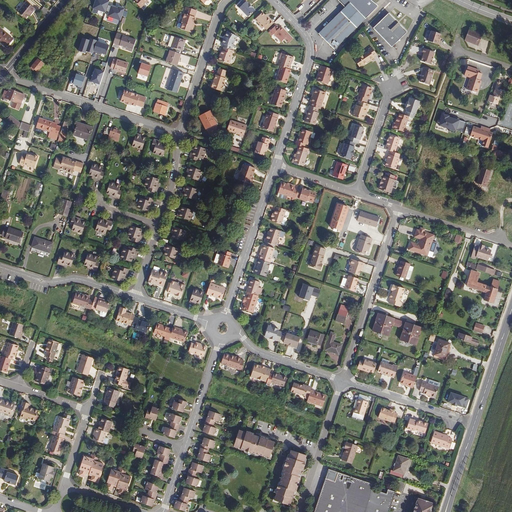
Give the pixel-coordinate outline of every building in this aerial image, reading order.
[(95,0),(93,8),(107,13),(111,1),(107,0),(95,0)] [(143,0),(133,0),(128,6),(135,13),(143,4),(142,2),(144,0),(143,0)] [(244,0),(242,0),(238,5),(249,17),(256,10),(254,8),(254,7),(250,3),(250,4),(247,1),(247,2),(244,0)] [(340,0),(347,7),(320,33),(336,48),(357,28),(379,5),(373,0),(340,0)] [(28,15),(30,12),(31,13),(35,9),(26,1),(17,12),(25,18),(28,15)] [(108,16),(122,21),(126,9),(112,5),(108,16)] [(180,22),(179,27),(193,32),(195,31),(196,28),(195,26),(198,17),(197,17),(200,10),(188,7),(186,13),(186,14),(184,22),(182,22),(180,22)] [(268,30),(275,23),(269,17),(268,17),(266,15),(264,12),(256,19),(261,24),(260,25),(263,29),(265,27),(268,30)] [(391,13),(374,28),(394,47),(410,32),(391,13)] [(277,25),(269,32),(273,36),(274,34),(282,42),(285,39),(288,42),(291,42),(294,38),(282,27),(280,28),(277,25)] [(13,39),(0,28),(0,39),(3,42),(2,43),(7,48),(13,39)] [(482,34),(469,28),(464,40),(477,46),(482,34)] [(235,42),(238,36),(229,31),(226,37),(224,43),(225,43),(223,47),(225,47),(232,50),(234,46),(235,42)] [(442,38),(443,34),(433,31),(430,41),(441,44),(443,40),(441,40),(442,38)] [(134,52),(138,40),(116,33),(113,43),(130,48),(129,50),(134,52)] [(183,51),(186,41),(176,37),(173,48),(183,51)] [(111,46),(99,41),(95,52),(101,54),(101,53),(107,55),(111,46)] [(361,57),(357,60),(362,66),(365,64),(366,64),(376,57),(376,56),(379,54),(373,46),(370,48),(371,49),(361,57)] [(87,48),(85,47),(82,55),(90,58),(93,49),(87,47),(87,48)] [(230,63),(234,50),(232,50),(225,47),(224,51),(222,51),(219,60),(230,63)] [(433,64),(437,52),(425,48),(423,52),(425,52),(426,53),(425,56),(424,61),(433,64)] [(178,65),(182,53),(172,50),(168,62),(178,65)] [(293,61),(294,57),(283,53),(281,59),(282,59),(280,65),(282,66),(291,69),(292,65),(291,65),(293,61)] [(39,59),(33,67),(38,71),(45,63),(39,59)] [(129,63),(118,59),(118,60),(114,59),(112,67),(116,68),(115,70),(126,73),(129,63)] [(153,66),(143,63),(139,74),(149,77),(153,66)] [(288,77),(289,74),(290,74),(292,69),(291,69),(282,66),(278,80),(287,83),(289,77),(288,77)] [(329,84),(334,70),(322,66),(320,73),(321,73),(318,81),(329,84)] [(431,84),(435,70),(425,67),(424,72),(425,73),(424,77),(422,81),(431,84)] [(484,74),(480,72),(480,71),(470,67),(468,70),(466,76),(472,78),(468,89),(479,93),(480,89),(479,88),(480,85),(481,85),(483,81),(482,81),(484,74)] [(213,87),(213,88),(223,91),(227,78),(226,77),(228,71),(221,68),(218,75),(217,74),(215,82),(213,83),(212,86),(213,87)] [(169,87),(168,89),(178,93),(179,90),(178,90),(182,79),(184,73),(174,70),(172,76),(173,76),(170,87),(169,87)] [(85,77),(76,74),(73,84),(78,86),(77,88),(81,89),(85,77)] [(372,98),(375,88),(365,84),(360,100),(362,101),(369,103),(370,98),(372,98)] [(278,87),(273,104),(283,107),(285,101),(284,101),(285,99),(286,99),(287,95),(286,95),(288,91),(278,87)] [(322,107),(327,92),(316,88),(315,93),(316,93),(315,97),(314,96),(312,101),(313,102),(312,105),(320,108),(322,108),(322,107)] [(15,102),(13,107),(19,109),(24,95),(11,89),(10,93),(7,91),(4,98),(15,102)] [(504,99),(506,90),(502,89),(501,90),(497,89),(494,95),(491,95),(489,101),(499,104),(502,98),(504,99)] [(146,106),(149,97),(127,90),(123,100),(128,102),(128,103),(134,105),(134,104),(139,105),(139,104),(146,106)] [(235,99),(241,105),(245,101),(239,95),(235,99)] [(418,113),(422,100),(413,97),(412,101),(411,101),(409,106),(410,107),(409,110),(409,111),(408,115),(411,116),(416,117),(417,113),(418,113)] [(159,100),(155,112),(166,115),(169,104),(159,100)] [(367,115),(368,112),(369,112),(372,104),(369,103),(362,101),(360,105),(359,104),(355,115),(366,119),(367,115)] [(317,124),(321,112),(319,111),(320,108),(312,105),(311,105),(309,113),(307,120),(317,124)] [(216,123),(211,111),(202,116),(208,127),(216,123)] [(278,123),(281,115),(270,111),(265,128),(275,132),(277,126),(275,126),(276,123),(278,123)] [(407,131),(411,116),(408,115),(403,113),(401,117),(400,117),(397,128),(407,131)] [(451,116),(445,113),(443,120),(441,119),(439,125),(450,129),(449,131),(456,133),(456,131),(457,131),(458,130),(463,132),(467,123),(451,117),(451,116)] [(32,126),(24,123),(23,123),(12,114),(8,119),(20,128),(30,132),(32,126)] [(60,140),(64,128),(58,126),(58,124),(42,119),(39,127),(52,131),(50,137),(60,140)] [(233,120),(229,131),(242,135),(242,136),(245,137),(249,126),(233,120)] [(218,128),(216,123),(208,127),(210,133),(214,131),(218,128)] [(80,125),(76,136),(90,140),(93,129),(80,125)] [(358,125),(354,137),(362,139),(364,136),(366,131),(365,131),(366,127),(358,125)] [(482,128),(475,126),(472,137),(485,141),(484,146),(489,148),(494,133),(491,132),(492,129),(482,126),(482,128)] [(109,127),(107,133),(112,134),(111,138),(119,141),(122,132),(109,127)] [(309,145),(311,137),(315,138),(316,134),(302,129),(298,141),(296,145),(300,146),(305,147),(306,144),(309,145)] [(144,150),(147,139),(144,138),(140,137),(141,134),(138,133),(133,146),(144,150)] [(396,153),(401,138),(392,135),(387,150),(392,151),(396,153)] [(269,148),(272,139),(264,137),(262,142),(260,141),(256,152),(265,155),(267,151),(268,148),(269,148)] [(164,156),(168,146),(164,145),(161,144),(162,141),(155,139),(153,148),(155,149),(154,153),(164,156)] [(502,159),(504,152),(499,151),(500,149),(499,149),(501,141),(497,139),(492,154),(495,155),(495,157),(502,159)] [(354,156),(356,151),(355,151),(356,147),(357,143),(348,140),(343,156),(352,160),(354,156)] [(304,166),(309,153),(306,152),(307,148),(305,147),(300,146),(297,154),(298,155),(295,163),(304,166)] [(202,162),(205,151),(195,148),(194,151),(193,155),(190,154),(188,160),(197,163),(198,160),(202,162)] [(396,169),(400,158),(401,154),(396,153),(392,151),(391,155),(390,155),(388,159),(389,160),(388,162),(386,166),(396,169)] [(23,154),(20,164),(24,166),(25,164),(35,168),(39,157),(31,154),(31,156),(27,154),(27,155),(23,154)] [(58,158),(55,167),(61,169),(61,168),(68,170),(68,171),(74,173),(75,170),(82,173),(85,164),(77,161),(77,162),(72,161),(73,160),(65,157),(64,160),(58,158)] [(344,180),(346,173),(346,172),(346,169),(347,170),(349,165),(339,162),(335,176),(344,180)] [(106,173),(103,172),(105,167),(95,164),(91,175),(95,176),(98,177),(97,179),(104,181),(106,173)] [(245,164),(240,180),(251,184),(253,180),(254,181),(255,178),(254,177),(257,168),(245,164)] [(484,167),(479,183),(488,186),(493,170),(484,167)] [(197,183),(201,173),(188,169),(187,173),(188,173),(188,176),(186,179),(197,183)] [(393,192),(397,179),(395,179),(396,175),(388,173),(387,176),(386,176),(385,180),(384,184),(383,184),(382,189),(393,192)] [(158,185),(159,183),(160,179),(149,176),(146,185),(150,187),(149,190),(158,193),(160,186),(158,185)] [(120,190),(122,185),(112,182),(108,193),(112,194),(115,195),(114,197),(120,199),(123,191),(120,190)] [(297,197),(299,190),(296,189),(297,187),(288,184),(288,185),(283,183),(279,193),(281,194),(280,198),(281,198),(281,199),(284,200),(285,199),(287,200),(288,196),(293,198),(293,200),(296,201),(297,197)] [(195,202),(198,192),(185,188),(184,192),(186,192),(185,195),(184,199),(195,202)] [(314,202),(317,193),(316,192),(312,190),(311,191),(307,190),(307,189),(304,188),(303,189),(300,188),(299,190),(297,197),(308,201),(309,200),(314,202)] [(7,202),(10,191),(3,189),(1,200),(7,202)] [(150,208),(151,205),(153,205),(155,199),(147,196),(146,199),(142,198),(138,208),(149,212),(150,208)] [(73,202),(63,199),(59,214),(68,217),(73,202)] [(343,230),(350,207),(340,204),(332,226),(335,227),(339,229),(343,230)] [(288,220),(287,218),(285,218),(287,210),(279,208),(278,211),(277,211),(276,215),(275,215),(274,218),(275,219),(274,222),(285,226),(287,225),(288,220)] [(190,223),(193,213),(183,209),(181,213),(180,216),(178,215),(177,218),(190,223)] [(381,218),(362,212),(359,220),(378,226),(381,218)] [(84,235),(87,224),(84,223),(80,222),(81,220),(75,218),(72,226),(75,227),(73,231),(84,235)] [(112,231),(114,222),(108,220),(107,222),(105,221),(101,220),(97,231),(107,234),(109,230),(112,231)] [(141,236),(142,233),(143,230),(132,226),(129,236),(133,237),(132,240),(141,243),(143,236),(141,236)] [(7,228),(4,235),(8,237),(7,238),(22,243),(25,233),(10,228),(10,229),(7,228)] [(284,238),(286,233),(272,228),(271,232),(270,232),(267,239),(266,242),(279,247),(281,242),(279,241),(280,237),(284,238)] [(183,243),(186,233),(173,229),(172,233),(174,234),(173,236),(172,240),(183,243)] [(415,242),(417,236),(422,238),(423,236),(417,234),(413,233),(410,232),(408,240),(415,242)] [(422,254),(425,243),(427,242),(428,240),(427,238),(427,237),(423,236),(422,238),(417,236),(415,242),(414,243),(414,244),(413,246),(413,247),(412,248),(410,248),(411,247),(406,245),(404,246),(402,252),(418,257),(419,253),(422,254)] [(36,238),(33,247),(52,253),(55,243),(36,238)] [(368,250),(369,246),(372,247),(373,242),(361,239),(357,251),(367,254),(368,250)] [(271,263),(276,249),(265,245),(264,249),(263,249),(260,259),(271,263)] [(137,255),(139,249),(130,246),(129,249),(125,247),(121,258),(132,261),(133,258),(134,254),(137,255)] [(317,246),(311,266),(322,269),(323,264),(323,263),(325,256),(324,255),(326,248),(317,246)] [(175,261),(179,251),(166,247),(165,251),(166,251),(166,254),(164,257),(175,261)] [(482,257),(483,254),(475,251),(476,249),(472,248),(471,250),(467,248),(463,260),(467,262),(468,259),(480,263),(481,260),(482,257)] [(73,266),(77,255),(67,252),(65,256),(62,255),(59,264),(66,266),(67,264),(69,265),(73,266)] [(228,270),(230,263),(229,263),(231,258),(229,258),(231,254),(223,252),(222,256),(221,255),(217,266),(228,270)] [(98,261),(99,257),(89,253),(85,264),(89,265),(92,266),(91,268),(98,270),(101,262),(98,261)] [(267,276),(272,263),(271,263),(260,259),(258,263),(259,264),(256,273),(267,276)] [(361,271),(363,268),(364,268),(366,264),(352,259),(350,265),(352,266),(350,272),(360,276),(362,271),(361,271)] [(405,274),(402,272),(403,268),(404,266),(394,263),(393,267),(391,271),(392,271),(391,274),(391,273),(389,278),(399,281),(401,282),(403,281),(405,274)] [(128,276),(130,270),(122,267),(121,270),(116,268),(113,279),(124,282),(125,279),(126,275),(128,276)] [(488,273),(472,267),(470,272),(482,276),(487,278),(488,273)] [(153,272),(149,284),(149,285),(149,286),(150,287),(151,287),(152,287),(153,287),(153,286),(154,286),(164,289),(168,276),(159,273),(159,274),(153,272)] [(476,294),(478,288),(469,285),(472,276),(464,273),(459,288),(476,294)] [(357,287),(357,285),(359,279),(350,276),(346,288),(356,292),(357,287)] [(257,295),(262,282),(252,279),(248,292),(249,292),(257,295)] [(485,305),(492,284),(486,282),(484,290),(478,288),(476,294),(479,295),(477,302),(485,305)] [(172,283),(168,294),(175,296),(175,297),(182,299),(185,287),(172,283)] [(322,290),(304,284),(300,296),(311,300),(312,295),(319,298),(322,290)] [(222,301),(226,290),(210,285),(207,296),(222,301)] [(393,304),(398,291),(386,287),(384,292),(385,292),(386,293),(385,295),(384,295),(382,300),(383,301),(382,305),(393,309),(395,304),(393,304)] [(200,305),(203,294),(194,291),(190,304),(193,305),(194,303),(196,304),(200,305)] [(440,291),(437,300),(443,302),(446,293),(440,291)] [(255,313),(260,296),(257,295),(249,292),(247,298),(246,298),(245,302),(246,302),(244,309),(255,313)] [(89,304),(85,303),(86,300),(81,298),(80,299),(72,297),(69,306),(87,312),(87,311),(89,304)] [(101,319),(105,307),(102,306),(99,305),(99,303),(91,300),(89,304),(87,311),(91,313),(91,312),(97,314),(95,317),(96,319),(100,320),(101,319)] [(345,324),(350,308),(346,306),(345,306),(344,306),(343,310),(340,310),(336,321),(345,324)] [(126,330),(129,320),(130,319),(126,318),(126,317),(121,315),(122,312),(116,311),(112,324),(126,330)] [(386,327),(388,321),(372,315),(366,332),(372,334),(373,337),(376,335),(382,337),(386,327)] [(141,335),(144,327),(139,325),(137,324),(138,323),(129,320),(126,330),(130,331),(130,332),(141,335)] [(399,331),(401,325),(388,321),(386,327),(399,331)] [(16,337),(19,328),(9,324),(5,337),(16,341),(18,338),(16,337)] [(411,347),(417,330),(401,325),(399,331),(395,342),(401,343),(402,347),(405,345),(411,347)] [(469,325),(467,332),(476,335),(478,328),(469,325)] [(283,333),(279,332),(279,330),(275,328),(275,327),(271,326),(270,327),(269,326),(268,331),(268,332),(267,333),(265,337),(280,342),(283,333)] [(165,341),(167,332),(153,327),(150,336),(160,339),(160,342),(164,343),(165,341)] [(179,345),(182,335),(175,333),(175,332),(168,330),(167,332),(165,341),(179,345)] [(312,331),(308,341),(322,346),(326,335),(312,331)] [(303,338),(289,333),(285,343),(299,348),(303,338)] [(332,333),(326,350),(340,355),(343,345),(334,342),(336,334),(332,333)] [(453,337),(451,343),(471,350),(472,346),(465,343),(465,341),(453,337)] [(49,361),(54,345),(45,342),(41,354),(43,354),(41,359),(43,359),(48,361),(49,361)] [(431,343),(426,359),(437,362),(442,347),(431,343)] [(13,353),(15,348),(5,345),(0,358),(0,359),(7,362),(9,362),(10,359),(11,360),(12,355),(14,356),(15,353),(13,353)] [(198,359),(201,350),(198,349),(194,348),(195,347),(191,345),(190,347),(187,346),(184,354),(198,359)] [(83,355),(78,372),(88,375),(90,368),(93,358),(83,355)] [(225,358),(222,368),(236,373),(239,364),(235,363),(236,362),(225,358)] [(388,379),(391,368),(386,366),(386,367),(382,366),(383,362),(376,360),(372,373),(379,375),(379,376),(388,379)] [(367,375),(370,366),(358,362),(357,364),(354,363),(351,371),(360,373),(367,375)] [(40,369),(36,381),(47,385),(51,373),(49,372),(51,368),(43,365),(41,369),(40,369)] [(125,379),(125,378),(126,378),(127,375),(126,374),(128,369),(119,366),(116,374),(114,382),(129,387),(131,382),(125,381),(125,379)] [(261,385),(264,376),(265,373),(260,371),(260,373),(255,371),(256,369),(249,367),(245,379),(252,382),(252,380),(257,382),(257,383),(261,385)] [(412,388),(416,376),(403,372),(400,382),(407,385),(406,386),(412,388)] [(278,389),(281,380),(268,376),(267,377),(264,376),(261,385),(260,386),(264,388),(265,385),(278,389)] [(69,391),(68,392),(80,396),(85,381),(73,377),(70,388),(68,388),(68,390),(69,391)] [(436,397),(439,386),(423,381),(420,390),(424,391),(423,393),(429,394),(432,395),(436,397)] [(304,393),(306,389),(302,388),(302,390),(297,388),(287,385),(285,393),(299,398),(299,397),(303,399),(304,393)] [(116,402),(119,391),(108,388),(105,399),(103,404),(114,407),(115,402),(116,402)] [(450,391),(447,401),(452,402),(451,403),(456,405),(457,404),(466,407),(469,397),(450,391)] [(316,409),(320,398),(304,393),(303,399),(301,403),(316,409)] [(0,409),(12,414),(16,403),(0,397),(0,409)] [(358,398),(354,412),(364,415),(368,402),(358,398)] [(174,401),(171,408),(182,412),(185,405),(186,405),(187,402),(178,399),(177,402),(174,401)] [(23,401),(19,412),(21,412),(20,417),(26,419),(26,418),(35,421),(39,411),(29,407),(30,404),(23,401)] [(148,409),(145,418),(148,419),(148,418),(155,420),(159,409),(152,407),(151,410),(148,409)] [(381,407),(378,418),(391,422),(391,421),(395,422),(397,413),(394,412),(394,411),(389,409),(389,410),(385,409),(381,407)] [(205,423),(203,430),(214,434),(216,427),(213,426),(215,420),(218,421),(221,413),(210,410),(207,417),(206,416),(204,423),(205,423)] [(164,426),(162,434),(173,437),(176,430),(177,430),(179,424),(178,424),(180,416),(169,413),(166,420),(170,421),(168,427),(164,426)] [(60,437),(65,422),(59,420),(55,419),(52,428),(50,428),(49,433),(60,437)] [(409,419),(406,428),(413,430),(414,429),(424,433),(427,423),(416,420),(416,421),(409,419)] [(104,435),(108,424),(97,421),(95,427),(94,427),(93,431),(102,434),(104,435)] [(238,430),(233,446),(240,448),(240,449),(254,454),(255,454),(262,456),(262,455),(269,458),(274,442),(260,437),(260,436),(246,431),(245,432),(238,430)] [(100,440),(102,434),(93,431),(91,431),(90,435),(91,435),(88,442),(102,447),(103,446),(104,441),(100,440)] [(435,431),(431,442),(449,448),(452,438),(449,437),(449,436),(435,431)] [(55,457),(60,441),(59,441),(61,437),(60,437),(49,433),(48,436),(50,437),(45,453),(55,457)] [(200,451),(198,458),(209,462),(211,455),(208,454),(210,447),(213,448),(216,441),(205,437),(202,445),(201,444),(199,451),(200,451)] [(352,463),(358,446),(347,442),(345,447),(346,448),(346,449),(342,460),(352,463)] [(135,443),(132,451),(136,453),(135,456),(142,458),(145,447),(138,445),(139,444),(135,443)] [(155,459),(150,473),(153,474),(152,477),(161,480),(162,477),(161,477),(165,462),(166,463),(168,456),(167,456),(170,449),(159,445),(157,453),(160,453),(158,460),(155,459)] [(276,492),(274,499),(290,504),(292,498),(293,498),(303,469),(302,469),(305,462),(304,462),(306,455),(290,449),(283,471),(282,470),(275,492),(276,492)] [(96,456),(96,455),(92,453),(91,457),(85,455),(81,468),(82,469),(80,474),(86,476),(87,472),(90,473),(96,456)] [(100,476),(104,463),(98,461),(100,457),(96,456),(90,473),(90,474),(93,475),(92,479),(97,481),(99,476),(100,476)] [(392,469),(391,473),(403,476),(408,460),(399,456),(395,470),(392,469)] [(188,475),(185,483),(197,487),(199,479),(196,478),(198,472),(201,473),(203,466),(192,462),(190,469),(189,469),(187,475),(188,475)] [(47,474),(48,472),(47,472),(48,469),(38,465),(33,479),(36,480),(35,483),(40,485),(41,481),(44,482),(45,479),(46,479),(46,478),(47,474)] [(123,467),(119,469),(115,468),(114,472),(108,470),(103,483),(105,483),(103,488),(108,490),(110,486),(117,484),(123,467)] [(126,489),(131,476),(125,474),(126,470),(123,467),(117,484),(116,487),(120,488),(118,492),(123,494),(125,489),(126,489)] [(2,468),(0,472),(0,476),(4,478),(4,480),(7,480),(7,481),(12,483),(13,482),(15,483),(18,475),(7,471),(7,470),(2,468)] [(389,511),(396,494),(388,491),(387,495),(374,491),(376,487),(329,471),(315,511),(389,511)] [(143,495),(140,503),(151,506),(154,499),(155,500),(157,493),(156,493),(158,485),(147,482),(145,489),(148,490),(146,496),(143,495)] [(176,500),(173,508),(185,511),(189,498),(193,499),(195,491),(184,488),(181,495),(180,495),(178,501),(176,500)] [(432,511),(435,505),(420,500),(416,511),(432,511)]
